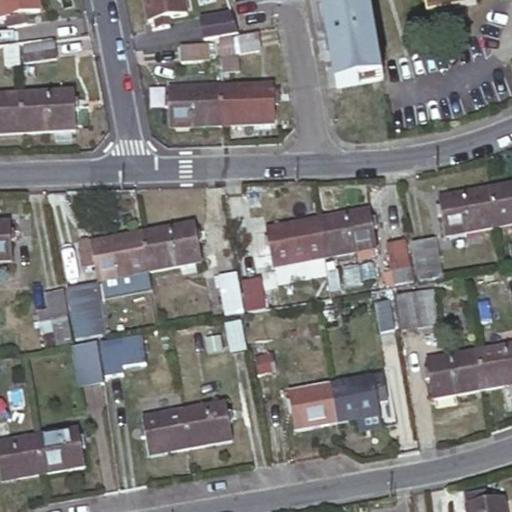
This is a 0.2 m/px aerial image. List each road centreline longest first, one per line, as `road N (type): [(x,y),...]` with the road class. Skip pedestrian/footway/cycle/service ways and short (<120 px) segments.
road 1 (residential): [(511,443),(421,471),(184,511)]
road 2 (residential): [(317,159),(439,150),(511,129)]
road 3 (residential): [(134,170),(317,159)]
road 4 (residential): [(103,0),(134,170)]
road 5 (residential): [(285,0),(317,159)]
road 6 (residential): [(0,172),(134,170)]
